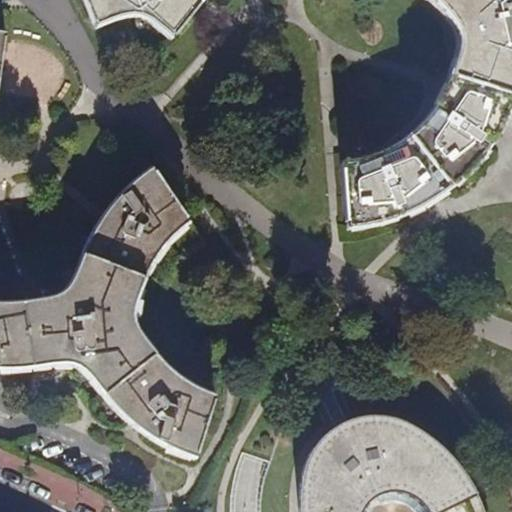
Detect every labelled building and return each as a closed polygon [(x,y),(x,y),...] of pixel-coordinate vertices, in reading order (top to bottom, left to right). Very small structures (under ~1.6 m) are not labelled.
[(170,41),(202,0),(428,0),(436,9),(448,22),(455,41),(455,54),(451,69),(436,101),(421,121),(409,132),(400,140),(378,152),(361,157),(343,161),(346,230),(374,227),(396,222),(414,216),(436,203),(454,187),(470,171),(486,152),(499,134),(510,113),(511,107),(511,0),(85,0),(97,29),(125,20),(135,19),(145,21),(170,41)] [(35,301),(21,302),(10,303),(0,302),(0,68),(4,34),(0,33),(0,369),(11,369),(31,367),(44,365),(54,363),(64,363),(71,365),(78,368),(83,373),(92,383),(104,398),(116,411),(125,419),(141,431),(152,439),(168,447),(180,453),(194,457),(213,395),(206,392),(196,388),(179,377),(170,369),(157,357),(142,339),(137,328),(132,317),(132,310),(133,305),(141,283),(146,270),(155,255),(161,246),(169,238),(186,223),(151,168),(136,179),(125,189),(109,207),(99,220),(90,234),(83,250),(75,271),(71,279),(65,287),(59,294),(51,297),(35,301)] [(469,267),(462,275),(482,302),(482,309),(483,310),(493,300),(469,267)] [(319,395),(335,428),(339,425),(346,423),(330,389),(319,395)] [(364,418),(355,420),(346,423),(339,425),(335,428),(331,431),(322,438),(315,446),(308,455),(304,465),(301,476),(300,487),(299,504),(298,511),(481,511),(478,501),(472,489),(467,482),(460,471),(454,463),(446,455),(442,451),(430,441),(422,435),(417,431),(407,426),(398,422),(389,420),(381,418),(372,418),(364,418)]
